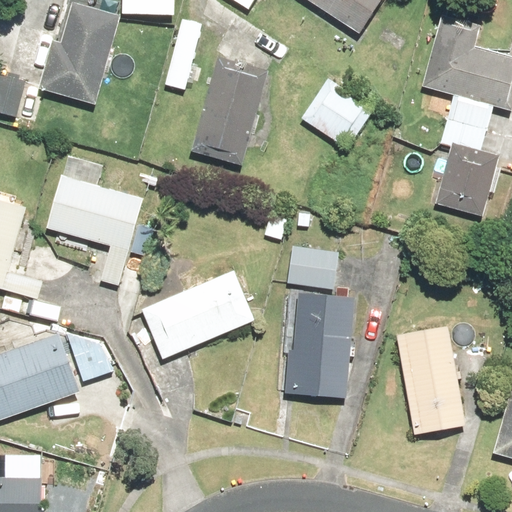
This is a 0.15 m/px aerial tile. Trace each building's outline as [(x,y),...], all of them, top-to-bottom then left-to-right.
[(132,0),(132,14),(181,16),(182,0),(132,0)] [(316,0),(363,34),(387,0),(316,0)] [(55,40),(41,87),(101,105),(127,20),(79,5),(68,43),(55,40)] [(485,27),(444,15),(423,85),(458,95),(446,138),(458,141),(485,149),(497,108),(508,111),(511,98),(511,55),(479,47),(485,27)] [(221,58),(195,146),(252,156),(276,78),(221,58)] [(4,69),(0,79),(0,113),(17,120),(32,79),(4,69)] [(332,76),(304,115),(343,144),(372,104),(332,76)] [(485,149),(458,141),(439,206),(488,221),(507,155),(485,149)] [(71,156),(51,229),(112,245),(101,282),(126,289),(151,199),(102,185),(108,166),(71,156)] [(0,287),(42,299),(47,280),(14,270),(32,204),(0,194),(0,287)] [(297,208),(276,202),(266,236),(287,242),(297,208)] [(293,246),(290,285),(339,289),(342,251),(293,246)] [(260,320),(231,255),(184,275),(191,290),(147,310),(169,360),(260,320)] [(353,290),(339,289),(339,297),(302,295),(300,350),(292,350),(289,394),(351,398),(358,298),(352,298),(353,290)] [(455,327),(402,336),(418,436),(471,427),(455,327)] [(67,331),(0,352),(0,422),(87,394),(67,331)] [(117,371),(105,335),(75,345),(87,381),(117,371)] [(511,404),(499,453),(511,456),(511,404)] [(45,511),(47,478),(0,476),(0,511),(45,511)]
